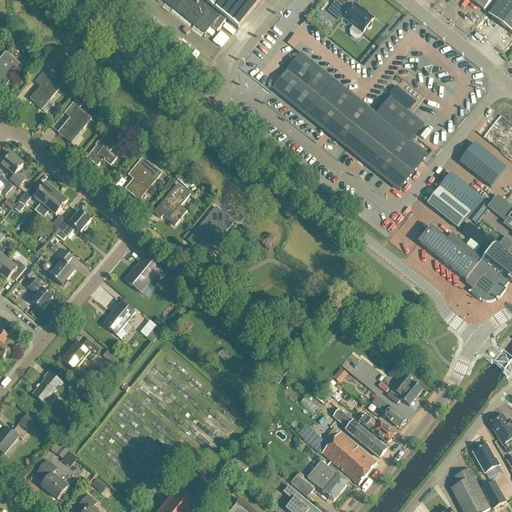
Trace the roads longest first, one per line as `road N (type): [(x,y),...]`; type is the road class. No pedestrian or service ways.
road 1 (unclassified): [(235,89),(389,211),(405,206),(505,83)]
road 2 (tertiary): [(478,340),(445,315),(435,295),(208,115)]
road 3 (tertiary): [(356,511),(452,388),(478,340)]
road 4 (tertiary): [(208,115),(65,0)]
road 5 (residential): [(408,511),(511,390)]
road 6 (residential): [(128,236),(10,133)]
road 7 (residential): [(48,343),(128,236)]
road 8 (unclassified): [(505,83),(401,0)]
